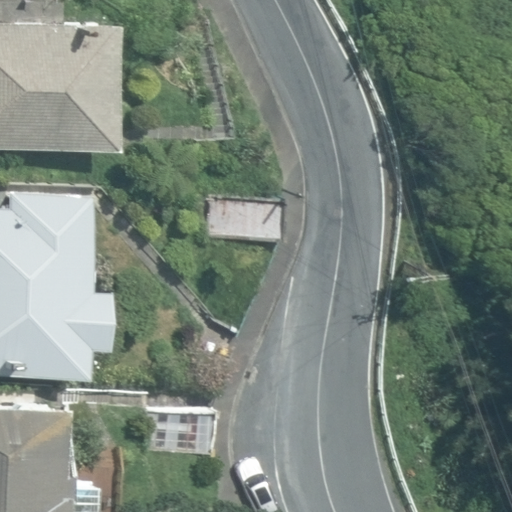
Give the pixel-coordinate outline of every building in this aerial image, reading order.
[(0,144),(104,146),(107,21),(0,18),(0,144)] [(0,371),(73,372),(73,340),(90,340),(91,285),(72,284),(74,190),(1,188),(0,204),(0,203),(0,371)] [(200,234),(276,238),(278,195),(202,191),(200,234)] [(0,511),(82,511),(83,480),(58,480),(58,468),(48,468),(49,400),(0,400),(0,511)] [(140,447),(201,449),(203,408),(141,406),(140,447)]
